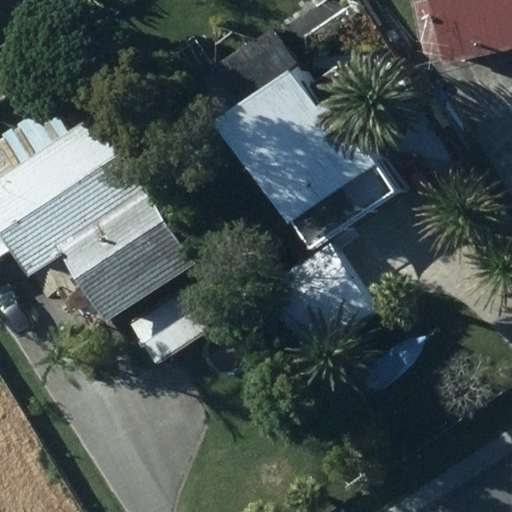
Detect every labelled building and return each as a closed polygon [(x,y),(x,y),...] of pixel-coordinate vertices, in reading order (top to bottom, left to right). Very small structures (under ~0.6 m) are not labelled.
[(0,0),(0,16),(24,0),(0,0)] [(511,0),(421,0),(423,7),(437,5),(449,65),(471,61),(473,74),(511,66),(511,0)] [(242,126),(329,254),(416,195),(365,120),(358,124),(322,72),(242,126)] [(4,84),(0,86),(0,114),(17,103),(4,84)] [(0,274),(30,255),(50,286),(83,264),(127,333),(216,276),(116,119),(0,193),(0,274)] [(285,260),(266,244),(252,261),(271,277),(285,260)] [(334,255),(276,295),(327,367),(393,321),(346,255),(338,260),(334,255)]
